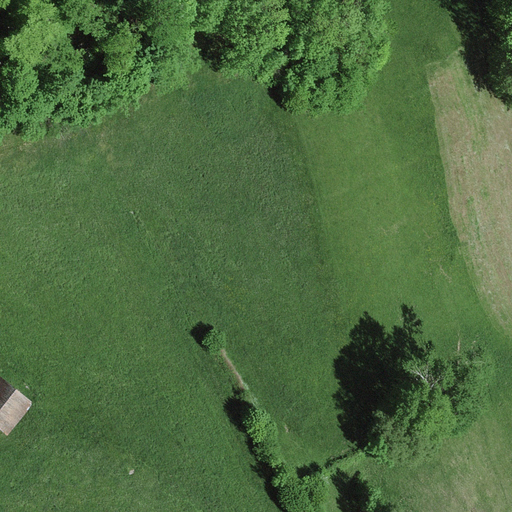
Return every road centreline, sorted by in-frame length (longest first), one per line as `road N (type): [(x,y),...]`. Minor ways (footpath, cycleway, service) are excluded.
road 1 (track): [(273,511),(195,346),(81,141)]
road 2 (track): [(0,454),(114,511)]
